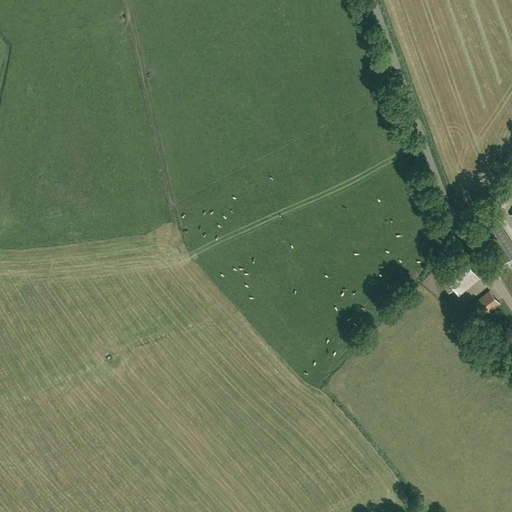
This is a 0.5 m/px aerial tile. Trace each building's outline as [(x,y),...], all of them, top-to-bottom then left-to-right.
[(511,174),(510,173),(497,193),(493,199),(507,208),(511,199),(511,174)] [(482,233),(500,263),(511,255),(511,242),(499,222),(482,233)] [(446,276),(462,294),(483,276),(467,258),(446,276)] [(434,289),(438,293),(444,287),(447,290),(452,285),(448,282),(445,285),(441,281),(434,289)] [(499,302),(489,290),(469,306),(479,319),(499,302)]
